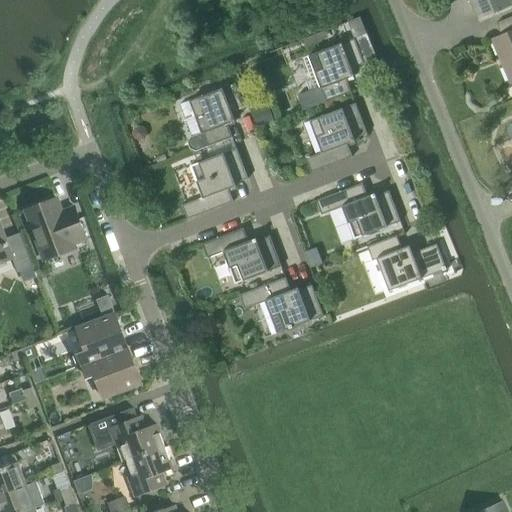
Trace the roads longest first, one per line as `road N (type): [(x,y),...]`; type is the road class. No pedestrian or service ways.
road 1 (residential): [(511,289),(394,0)]
road 2 (residential): [(128,249),(229,511)]
road 3 (residential): [(128,249),(380,155)]
road 4 (residential): [(0,188),(89,151),(128,249)]
